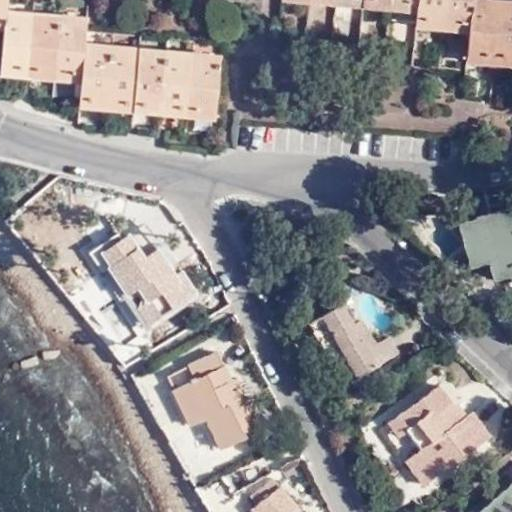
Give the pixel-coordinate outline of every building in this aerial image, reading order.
[(78,86),(209,97),(215,41),(81,29),(83,7),(0,0),(0,60),(79,67),(78,86)] [(511,0),(440,0),(441,8),(496,14),(493,42),(511,43),(511,0)] [(464,64),(467,32),(444,30),(442,62),(464,64)] [(490,261),(495,279),(511,274),(511,275),(511,207),(458,222),(470,266),(490,261)] [(125,245),(104,259),(143,317),(189,286),(140,216),(115,232),(117,234),(125,245)] [(96,248),(104,259),(125,245),(117,234),(96,248)] [(195,239),(181,244),(190,269),(204,265),(195,239)] [(511,281),(511,275),(511,274),(495,279),(497,285),(511,281)] [(357,377),(398,352),(388,336),(377,343),(362,318),(354,322),(343,304),(323,317),(357,377)] [(174,388),(190,425),(206,417),(221,448),(246,436),(243,429),(259,422),(249,402),(246,404),(239,387),(232,391),(227,381),(230,379),(217,351),(190,364),(196,378),(174,388)] [(227,381),(232,391),(239,387),(241,386),(237,376),(230,379),(227,381)] [(425,485),(491,436),(472,411),(467,414),(463,417),(454,404),(439,384),(389,421),(399,436),(408,430),(420,421),(433,439),(421,448),(407,459),(425,485)] [(454,404),(463,417),(467,414),(458,402),(454,404)] [(421,448),(433,439),(420,421),(408,430),(421,448)] [(237,511),(215,474),(190,486),(205,511),(237,511)] [(300,511),(280,486),(273,477),(251,496),(257,504),(250,509),(252,511),(300,511)] [(511,511),(511,484),(480,511),(511,511)]
